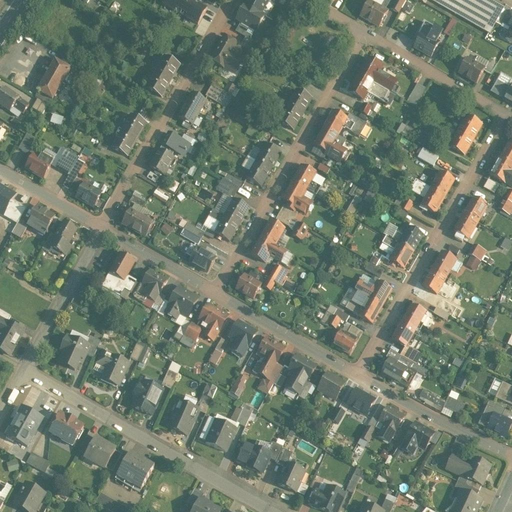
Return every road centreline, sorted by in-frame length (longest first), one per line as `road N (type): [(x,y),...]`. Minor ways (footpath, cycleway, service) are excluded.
road 1 (residential): [(214,292),(360,29)]
road 2 (residential): [(504,115),(355,376)]
road 3 (residential): [(22,370),(271,511)]
road 4 (residential): [(119,194),(228,0)]
road 5 (residential): [(511,454),(355,376)]
road 6 (residential): [(360,29),(504,115)]
road 7 (residential): [(22,370),(101,226)]
road 8 (residential): [(355,376),(214,292)]
road 9 (residential): [(214,292),(101,226)]
